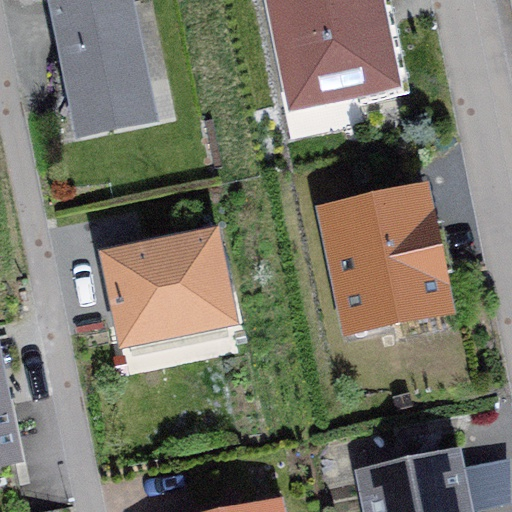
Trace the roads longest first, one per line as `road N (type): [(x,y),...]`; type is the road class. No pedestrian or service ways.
road 1 (residential): [(0,9),(103,511)]
road 2 (residential): [(511,247),(466,0)]
